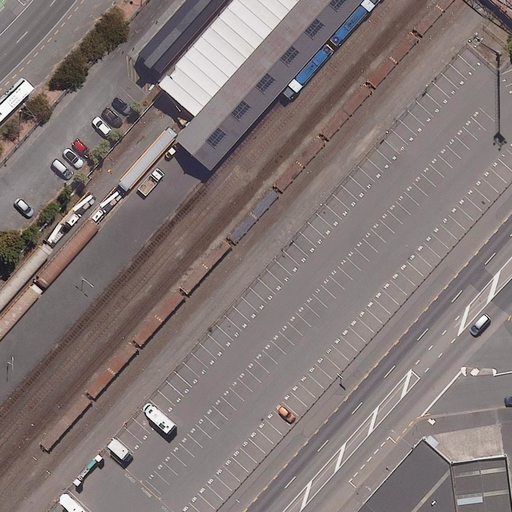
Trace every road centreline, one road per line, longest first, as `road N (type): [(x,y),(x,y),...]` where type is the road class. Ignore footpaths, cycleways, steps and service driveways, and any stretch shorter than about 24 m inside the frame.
road 1 (secondary): [(260,511),(511,232)]
road 2 (secondary): [(428,377),(301,511)]
road 3 (secondary): [(511,290),(428,377)]
